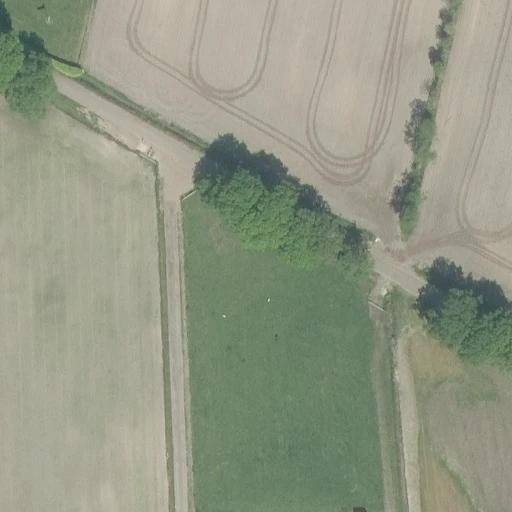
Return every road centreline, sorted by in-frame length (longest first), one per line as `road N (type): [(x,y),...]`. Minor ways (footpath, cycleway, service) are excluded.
road 1 (unclassified): [(511,340),(0,52)]
road 2 (track): [(179,511),(167,146)]
